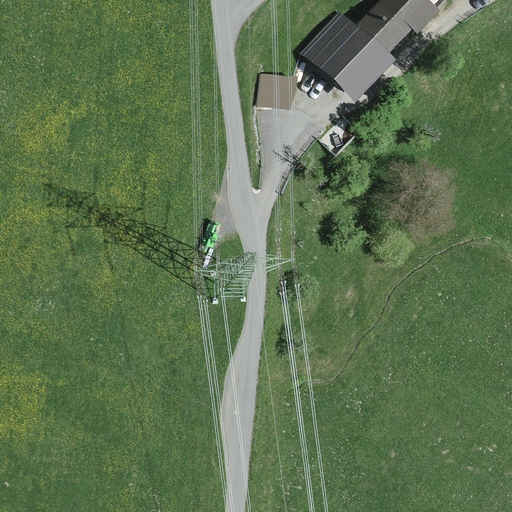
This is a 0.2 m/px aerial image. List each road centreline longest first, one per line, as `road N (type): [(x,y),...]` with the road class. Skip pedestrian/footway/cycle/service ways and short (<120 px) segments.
road 1 (unclassified): [(236,511),(258,302),(231,0)]
road 2 (track): [(251,224),(329,115),(364,102),(477,0)]
